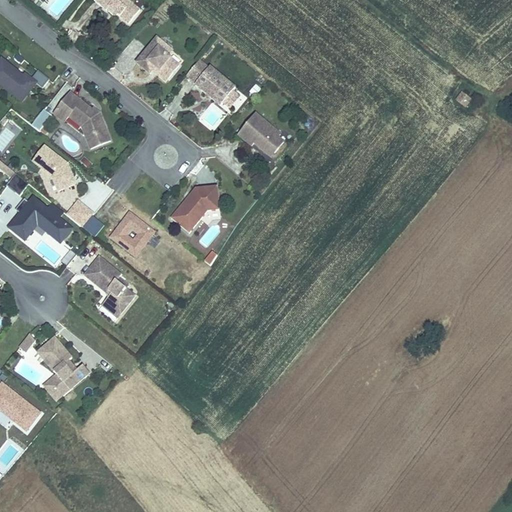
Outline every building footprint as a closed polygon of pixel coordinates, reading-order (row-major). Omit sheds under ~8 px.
[(109,8),(117,15),(129,24),(140,10),(128,0),(93,0),(107,11),(107,10),(109,8)] [(115,17),(117,15),(109,8),(107,10),(115,17)] [(169,57),(173,51),(157,39),(137,64),(150,74),(153,71),(156,68),(169,79),(180,66),(169,57)] [(184,61),(173,51),(169,57),(180,66),(184,61)] [(18,55),(14,59),(21,65),(25,60),(18,55)] [(24,75),(1,57),(0,57),(0,85),(21,103),(36,84),(41,88),(48,80),(37,72),(32,78),(25,73),(24,75)] [(221,107),(223,104),(233,92),(236,89),(210,68),(209,69),(200,62),(187,77),(197,85),(196,86),(221,107)] [(166,82),(169,79),(156,68),(153,71),(166,82)] [(261,90),(256,86),(251,92),(256,96),(261,90)] [(240,97),(233,92),(223,104),(230,109),(240,97)] [(463,93),(457,101),(466,108),(472,100),(463,93)] [(71,114),(69,117),(82,127),(85,135),(91,149),(111,141),(101,118),(99,119),(91,113),(92,111),(71,94),(61,106),(71,114)] [(65,122),(69,117),(71,114),(61,106),(54,114),(65,122)] [(202,119),(212,127),(222,116),(212,107),(202,119)] [(40,133),(52,116),(43,109),(31,126),(40,133)] [(94,109),(92,111),(91,113),(99,119),(101,118),(100,114),(94,109)] [(267,155),(275,154),(284,143),(278,138),(281,135),(256,115),(239,136),(252,147),(254,144),(267,155)] [(66,160),(44,144),(31,161),(49,176),(57,192),(78,185),(66,160)] [(0,167),(13,178),(16,174),(0,161),(0,167)] [(7,186),(17,194),(26,182),(16,174),(7,186)] [(26,182),(17,194),(20,197),(30,185),(26,182)] [(188,201),(187,200),(171,219),(190,234),(208,212),(220,211),(218,187),(196,189),(190,196),(192,197),(188,201)] [(47,208),(32,196),(28,201),(25,199),(14,210),(17,212),(5,228),(24,244),(37,227),(60,245),(74,228),(60,218),(64,212),(51,203),(47,208)] [(94,214),(78,201),(66,214),(82,228),(94,214)] [(156,231),(129,212),(109,238),(135,258),(156,231)] [(210,251),(204,263),(211,267),(218,255),(210,251)] [(105,302),(114,310),(121,315),(135,297),(126,290),(116,282),(119,279),(121,276),(100,258),(85,276),(110,296),(105,302)] [(129,287),(119,279),(116,282),(126,290),(129,287)] [(105,302),(102,306),(118,319),(121,315),(114,310),(105,302)] [(25,341),(32,346),(36,341),(30,335),(25,341)] [(65,364),(68,362),(72,359),(55,339),(42,350),(47,356),(44,360),(57,376),(49,383),(61,397),(90,374),(83,366),(77,371),(74,374),(65,364)] [(26,353),(32,346),(25,341),(20,348),(26,353)] [(38,353),(44,360),(47,356),(42,350),(38,353)] [(77,371),(68,362),(65,364),(74,374),(77,371)] [(57,402),(61,397),(49,383),(44,387),(57,402)] [(41,414),(3,384),(0,387),(0,410),(27,432),(41,414)] [(13,460),(18,448),(9,444),(4,456),(13,460)]
